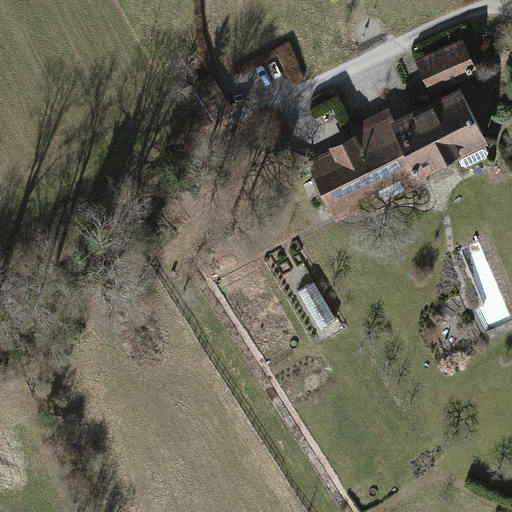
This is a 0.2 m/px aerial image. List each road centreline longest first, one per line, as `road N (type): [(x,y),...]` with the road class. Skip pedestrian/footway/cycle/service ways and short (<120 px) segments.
road 1 (track): [(0,255),(258,106),(291,103)]
road 2 (track): [(498,0),(291,103)]
